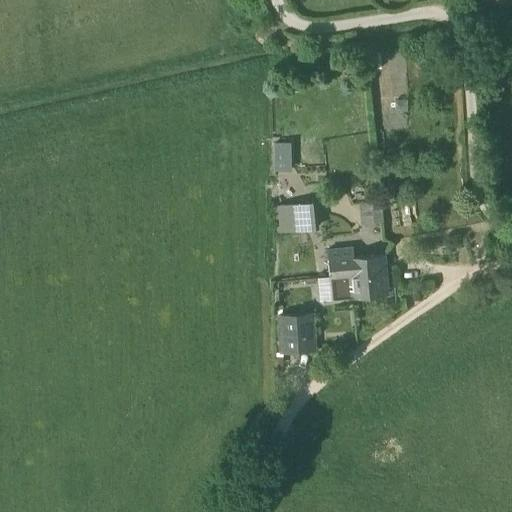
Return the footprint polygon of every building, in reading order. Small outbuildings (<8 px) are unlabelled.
[(410,57),(417,68),(427,62),(420,51),(410,57)] [(377,71),(389,70),(387,55),(375,56),(377,71)] [(289,101),(291,117),(310,115),(308,99),(289,101)] [(331,204),(344,201),(337,176),(324,180),(331,204)] [(364,208),(374,221),(383,213),(373,201),(364,208)] [(311,202),(275,204),(277,231),(313,228),(311,202)] [(327,260),(328,277),(346,275),(384,271),(383,254),(352,257),(351,247),(326,250),(327,260)] [(346,275),(328,277),(331,300),(387,295),(384,271),(346,275)] [(310,313),(277,315),(280,353),(295,352),(294,336),(312,335),(310,313)]
